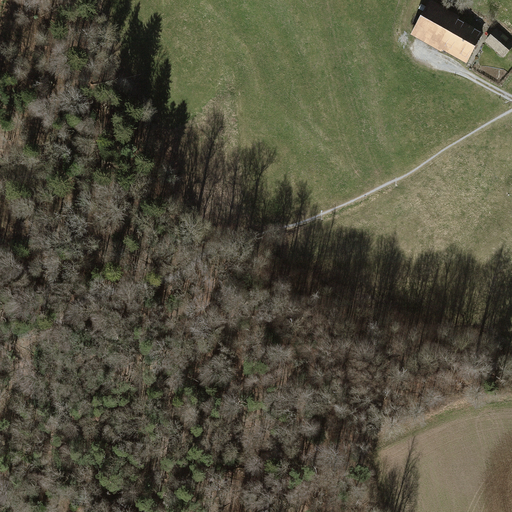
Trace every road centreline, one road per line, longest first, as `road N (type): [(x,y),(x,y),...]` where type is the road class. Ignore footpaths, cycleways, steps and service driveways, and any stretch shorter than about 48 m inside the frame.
road 1 (track): [(0,278),(53,268),(45,299),(50,313),(67,321),(92,296),(177,275),(226,242),(368,194),(511,110)]
road 2 (track): [(511,98),(409,41),(405,23),(414,0)]
